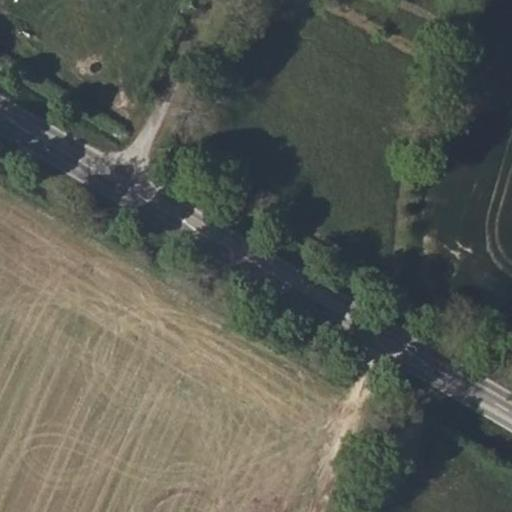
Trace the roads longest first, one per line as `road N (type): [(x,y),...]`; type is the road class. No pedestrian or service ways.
road 1 (secondary): [(119,189),(511,419)]
road 2 (unclassified): [(119,189),(218,0)]
road 3 (secondary): [(0,120),(119,189)]
